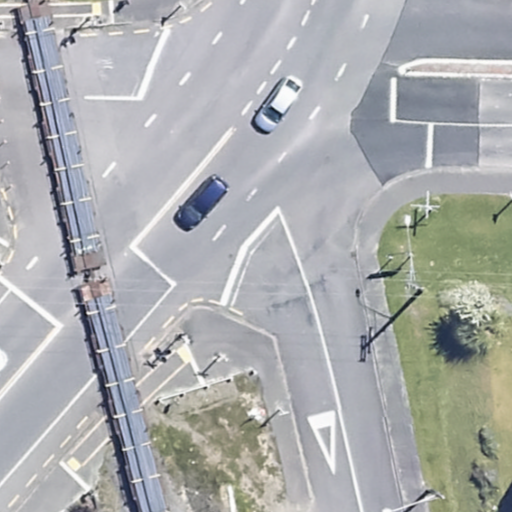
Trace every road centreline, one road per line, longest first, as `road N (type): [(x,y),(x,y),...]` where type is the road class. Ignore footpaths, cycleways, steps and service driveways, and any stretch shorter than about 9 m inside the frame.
road 1 (residential): [(247,101),(359,511)]
road 2 (trunk): [(247,101),(0,396)]
road 3 (residential): [(511,71),(404,70),(247,101)]
road 4 (residential): [(247,101),(0,98)]
road 5 (track): [(10,383),(49,511)]
road 6 (trunk): [(311,0),(247,101)]
